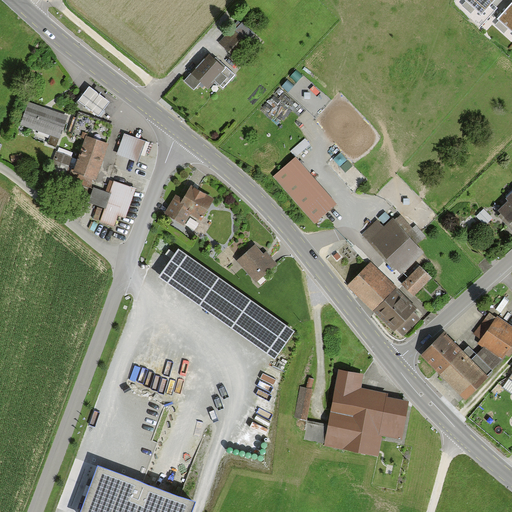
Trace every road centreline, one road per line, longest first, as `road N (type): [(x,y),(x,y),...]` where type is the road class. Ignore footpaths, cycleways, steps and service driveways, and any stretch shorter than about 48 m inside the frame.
road 1 (unclassified): [(185,136),(163,170),(35,511)]
road 2 (secondary): [(393,363),(269,209),(185,136)]
road 3 (secondary): [(185,136),(28,11)]
road 4 (secondary): [(511,478),(393,363)]
road 5 (secondary): [(511,259),(393,363)]
